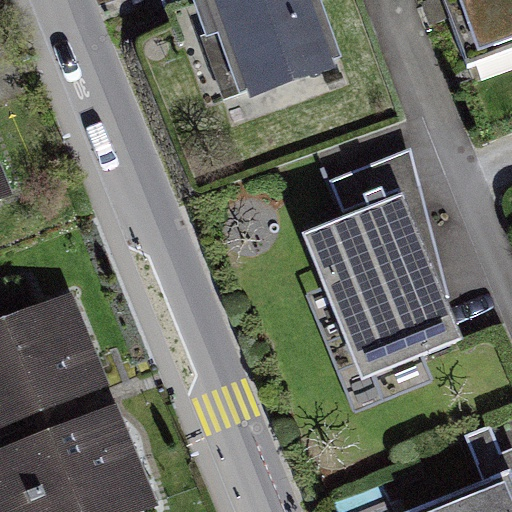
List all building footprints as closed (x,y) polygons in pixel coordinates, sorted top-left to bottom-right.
[(321,0),(220,0),(256,103),(346,73),(321,0)] [(511,0),(464,0),(461,1),(483,64),(511,53),(511,0)] [(0,220),(23,212),(0,146),(0,220)] [(427,208),(324,246),(377,390),(480,352),(427,208)] [(84,307),(0,338),(0,435),(116,391),(84,307)] [(119,415),(0,460),(0,511),(155,511),(156,511),(119,415)] [(511,511),(511,481),(432,511),(511,511)]
